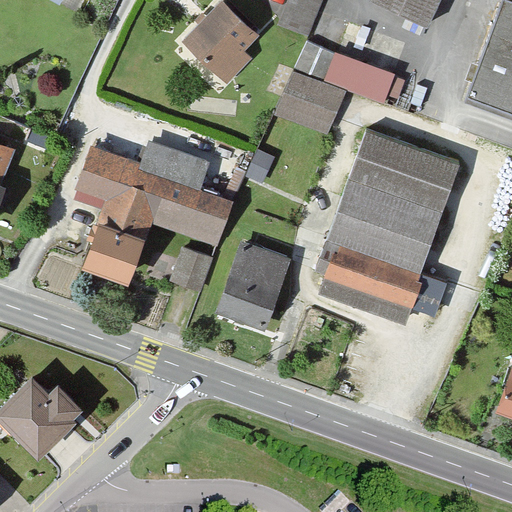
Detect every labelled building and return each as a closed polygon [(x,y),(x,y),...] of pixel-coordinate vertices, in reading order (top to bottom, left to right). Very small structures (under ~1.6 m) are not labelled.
[(219,0),(183,37),(227,80),(251,55),(243,47),(257,32),(224,0),(219,0)] [(319,0),(286,0),(277,23),(305,35),(319,0)] [(436,0),(381,0),(427,21),(436,0)] [(511,113),(511,0),(502,0),(466,97),(511,113)] [(326,76),(336,51),(306,40),(294,71),(324,82),(326,76)] [(381,98),(391,72),(336,51),(326,76),(381,98)] [(279,111),(327,130),(342,89),(324,82),(294,71),(279,111)] [(319,290),(405,321),(411,303),(433,311),(444,280),(417,270),(456,161),(367,129),(317,267),(326,270),(319,290)] [(77,185),(107,196),(83,263),(128,279),(149,218),(217,242),(233,198),(198,186),(208,159),(149,138),(141,161),(92,143),(77,185)] [(0,193),(4,183),(0,181),(0,180),(13,147),(0,142),(0,193)] [(261,179),(272,154),(257,147),(246,173),(261,179)] [(218,311),(265,327),(279,287),(290,256),(243,239),(218,311)] [(200,289),(212,256),(182,245),(171,279),(200,289)] [(511,412),(511,364),(496,407),(511,412)] [(0,402),(0,415),(38,453),(75,416),(72,413),(81,404),(56,380),(48,388),(31,372),(0,402)]
